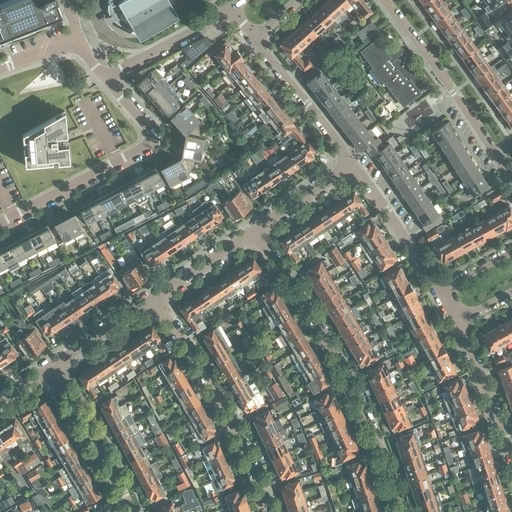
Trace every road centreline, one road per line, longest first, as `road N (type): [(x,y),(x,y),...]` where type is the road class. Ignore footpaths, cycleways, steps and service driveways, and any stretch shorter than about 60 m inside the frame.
road 1 (residential): [(400,511),(340,366),(254,231)]
road 2 (residential): [(0,222),(146,148),(151,133),(105,78)]
road 3 (residential): [(272,511),(255,464),(154,300)]
road 4 (residential): [(511,182),(382,0)]
road 5 (residential): [(129,511),(49,369)]
road 6 (residential): [(352,164),(253,39)]
road 7 (residential): [(511,467),(453,324)]
road 8 (residential): [(436,291),(352,164)]
road 9 (residential): [(105,78),(226,11)]
road 10 (residential): [(0,67),(79,38),(105,78)]
road 11 (residential): [(49,369),(154,300)]
road 12 (residential): [(154,300),(254,231)]
